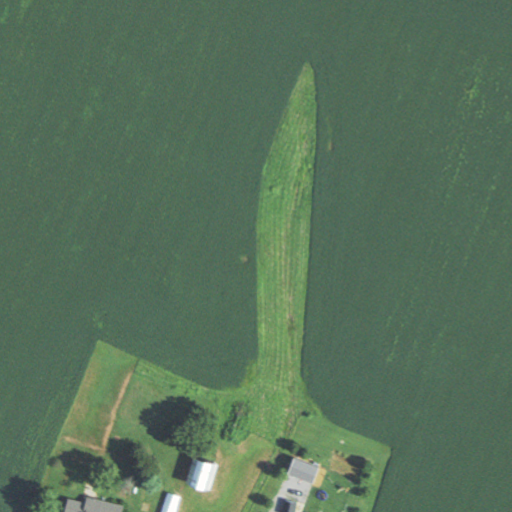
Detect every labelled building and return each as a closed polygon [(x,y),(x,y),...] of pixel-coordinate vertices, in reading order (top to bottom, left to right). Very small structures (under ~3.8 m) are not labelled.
[(242,443),(245,432),(225,427),(222,438),(242,443)] [(189,481),(210,490),(221,465),(200,455),(189,481)] [(178,511),(183,496),(169,492),(163,511),(178,511)] [(125,511),(127,505),(96,498),(94,503),(71,497),(67,511),(125,511)] [(298,511),(298,501),(286,501),(286,511),(298,511)]
